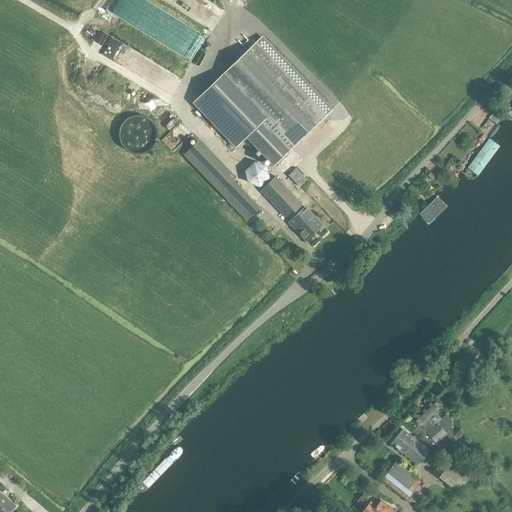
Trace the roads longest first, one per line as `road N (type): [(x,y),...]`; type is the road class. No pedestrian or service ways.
road 1 (unclassified): [(87,511),(136,446),(246,332),(368,230),(511,69)]
road 2 (track): [(368,230),(300,155),(339,119),(323,90),(231,15),(238,0)]
road 3 (unclassified): [(284,511),(444,362),(511,285)]
